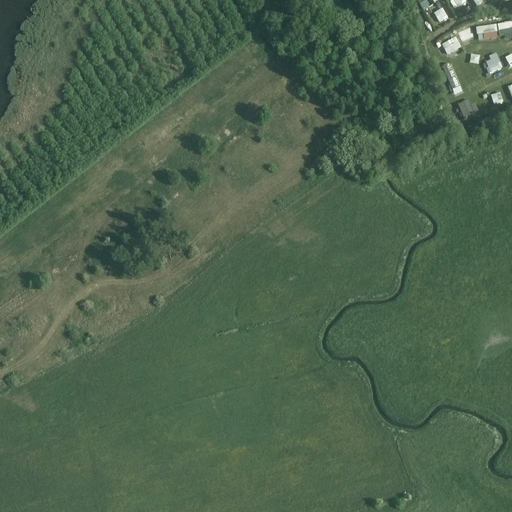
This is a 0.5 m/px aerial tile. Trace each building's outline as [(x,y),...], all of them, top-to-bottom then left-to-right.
[(433,14),(439,24),(443,22),(437,12),(433,14)] [(497,25),(499,32),(511,28),(511,24),(511,22),(497,25)] [(477,36),(497,33),(496,25),(476,28),(477,36)] [(473,32),(471,26),(457,33),(459,38),(473,32)] [(442,45),(444,50),(458,43),(456,38),(442,45)] [(492,48),(485,51),(487,56),(482,57),(485,67),(497,63),(492,48)] [(511,49),(511,48),(501,52),(505,62),(511,59),(511,49)] [(475,59),(476,50),(467,49),(466,58),(475,59)] [(449,85),(455,83),(449,63),(442,65),(449,85)] [(489,73),(501,68),(499,64),(488,69),(489,73)] [(463,104),(458,106),(463,118),(468,116),(463,104)]
